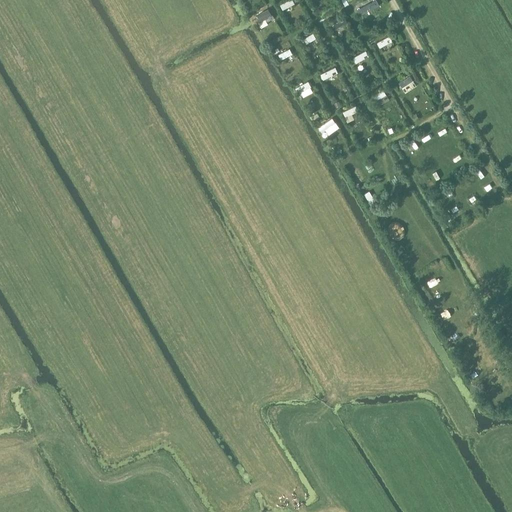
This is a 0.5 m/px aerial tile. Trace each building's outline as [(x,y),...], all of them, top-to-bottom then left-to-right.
[(360,15),(380,5),(377,0),(376,0),(358,9),(360,15)] [(268,10),(255,16),(259,23),(265,20),(266,22),(271,19),(270,17),(272,16),(268,10)] [(333,24),(335,29),(348,23),(346,18),(333,24)] [(303,40),(306,45),(316,38),(313,34),(303,40)] [(390,38),(378,42),(380,47),(391,42),(390,38)] [(279,54),(281,59),(293,55),(291,50),(279,54)] [(366,51),(354,57),(356,63),(369,57),(366,51)] [(336,67),(321,74),(324,79),(339,73),(336,67)] [(411,75),(399,83),(406,93),(417,85),(411,75)] [(312,87),(309,82),(299,87),(302,92),(312,87)] [(379,103),(389,101),(386,91),(376,93),(379,103)] [(352,114),(358,111),(356,106),(344,111),(348,121),(354,119),(352,114)] [(317,114),(311,117),(314,122),(320,118),(317,114)] [(401,227),(399,224),(395,223),(392,224),(390,226),(389,230),(390,234),(391,236),(394,239),(397,240),(400,239),(403,237),(404,234),(403,231),(403,230),(404,229),(403,227),(401,227)]
